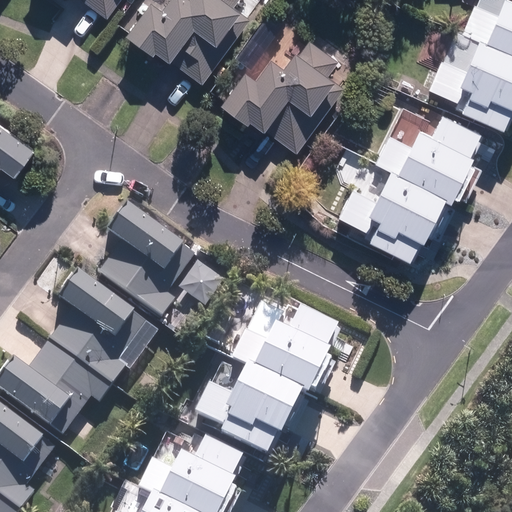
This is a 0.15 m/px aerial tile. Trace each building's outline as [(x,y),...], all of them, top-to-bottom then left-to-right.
[(87,0),(111,16),(122,0),(87,0)] [(159,0),(156,0),(134,31),(205,82),(252,17),(236,6),(240,0),(174,0),(169,7),(159,0)] [(511,0),(510,0),(504,13),(481,3),(471,27),(490,35),(474,71),(449,60),(436,90),(462,101),(468,87),(474,89),(468,104),(507,120),(511,107),(511,0)] [(251,70),(229,101),(299,151),(346,87),(329,74),(340,60),(313,41),(304,52),(299,49),(288,64),(276,55),(260,77),(251,70)] [(471,145),(481,125),(449,110),(439,130),(429,126),(419,146),(394,134),(382,158),(398,166),(381,199),(358,188),(345,214),(372,228),(377,217),(383,220),(378,230),(412,247),(423,226),(430,229),(451,185),(456,187),(476,147),(471,145)] [(0,170),(7,161),(21,171),(40,145),(0,116),(0,170)] [(127,234),(102,268),(165,315),(178,298),(170,291),(198,254),(186,245),(188,242),(140,206),(122,230),(127,234)] [(122,358),(150,320),(139,312),(140,310),(88,272),(70,296),(81,303),(35,366),(23,357),(3,385),(68,432),(96,393),(102,398),(128,363),(122,358)] [(327,347),(339,322),(309,308),(299,330),(287,324),(278,343),(253,331),(241,357),(258,365),(243,396),(219,384),(204,416),(229,427),(237,410),(245,414),(237,431),(272,448),(282,425),(288,428),(310,383),(314,385),(331,349),(327,347)] [(29,485),(58,446),(46,437),(48,435),(0,400),(0,511),(18,511),(35,489),(29,485)] [(234,474),(245,452),(218,439),(208,459),(194,452),(185,470),(160,458),(146,486),(161,494),(152,511),(222,511),(239,477),(234,474)]
